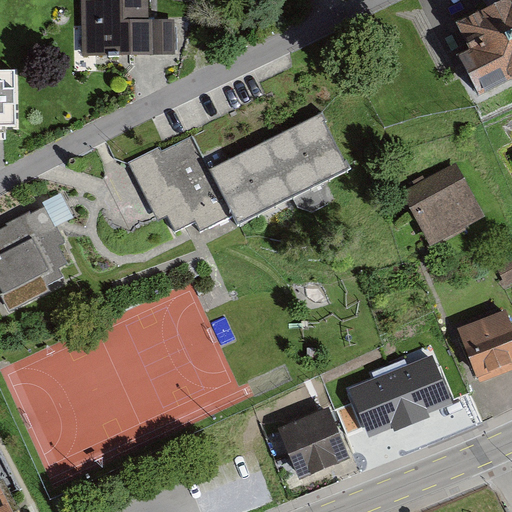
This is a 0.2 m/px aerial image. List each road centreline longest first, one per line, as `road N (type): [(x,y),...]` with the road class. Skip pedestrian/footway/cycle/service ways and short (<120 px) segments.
road 1 (residential): [(0,183),(374,0)]
road 2 (secondary): [(494,449),(339,511)]
